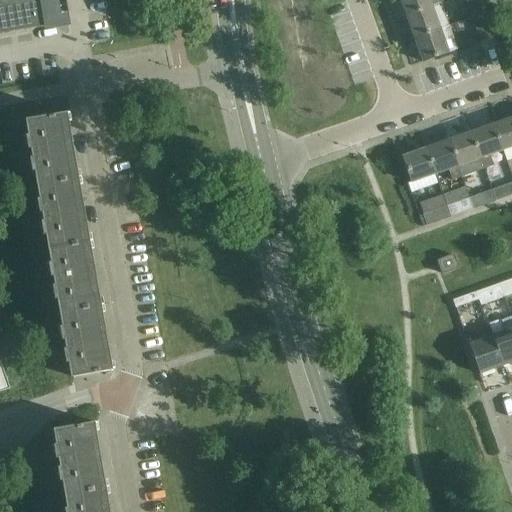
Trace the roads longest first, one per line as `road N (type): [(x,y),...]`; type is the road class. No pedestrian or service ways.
road 1 (residential): [(131,511),(117,427),(131,380),(85,100),(173,83)]
road 2 (tertiary): [(365,511),(311,365),(261,167)]
road 3 (residential): [(261,167),(397,116)]
road 4 (residential): [(397,116),(356,0)]
